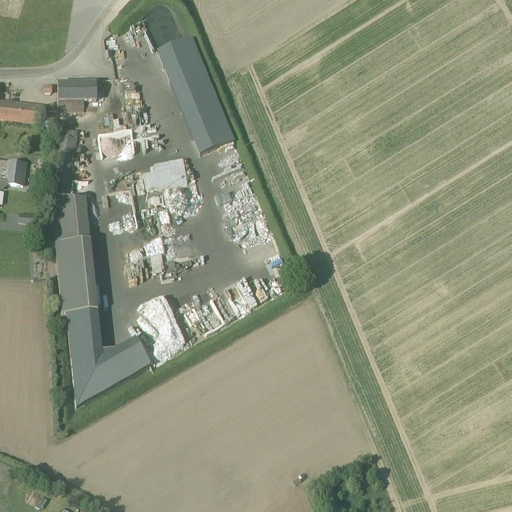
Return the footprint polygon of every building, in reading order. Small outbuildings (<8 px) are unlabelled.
[(197,39),(159,52),(198,158),(235,145),(197,39)] [(57,114),(83,114),(83,104),(96,103),(96,87),(57,87),(57,114)] [(0,121),(43,127),(44,118),(45,108),(0,102),(0,121)] [(143,142),(141,132),(132,133),(134,143),(143,142)] [(99,149),(111,148),(110,135),(98,135),(99,149)] [(69,199),(77,141),(58,139),(55,155),(50,154),(48,168),(54,168),(50,197),(57,198),(49,197),(62,319),(97,315),(85,200),(69,199)] [(23,189),(26,166),(7,163),(0,162),(0,192),(1,193),(6,189),(7,187),(23,189)] [(186,186),(184,164),(158,166),(160,188),(186,186)] [(141,182),(134,182),(136,195),(158,193),(156,171),(140,173),(141,182)] [(117,184),(118,193),(106,195),(110,221),(132,218),(129,198),(135,197),(133,182),(117,184)] [(148,209),(165,207),(164,198),(147,200),(148,209)]
